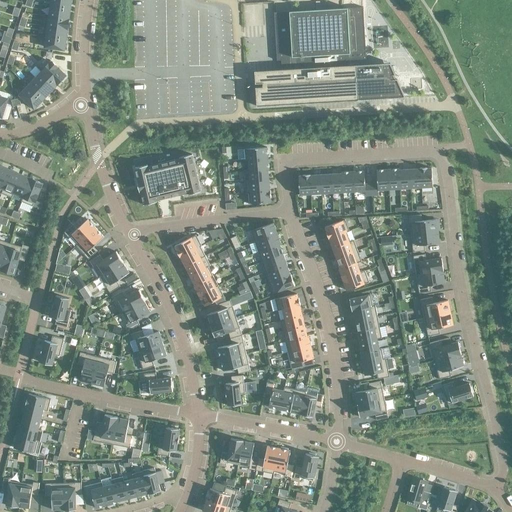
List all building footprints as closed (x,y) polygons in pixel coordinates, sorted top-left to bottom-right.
[(70,9),(71,0),(51,0),(51,6),(70,9)] [(69,19),(70,9),(51,6),(49,17),(69,19)] [(265,71),(255,71),(255,84),(263,83),(262,87),(256,87),(257,106),(258,106),(301,104),(301,102),(356,99),(356,101),(371,100),(405,97),(397,79),(395,79),(393,75),(395,75),(390,64),(369,65),(357,65),(346,66),(346,60),(366,59),(363,7),(274,13),(277,61),(281,60),(282,70),(265,71)] [(67,29),(69,19),(49,17),(48,27),(67,29)] [(66,40),(67,29),(48,27),(46,37),(66,40)] [(64,50),(66,40),(46,37),(45,47),(64,50)] [(66,76),(56,67),(57,67),(52,62),(51,63),(51,62),(43,71),(57,84),(57,85),(66,76)] [(57,84),(43,71),(35,78),(50,92),(57,85),(57,84)] [(50,92),(35,78),(28,86),(43,100),(50,92)] [(43,100),(28,86),(20,95),(34,109),(43,100)] [(268,159),(267,147),(245,149),(246,161),(248,161),(248,160),(268,159)] [(148,165),(135,168),(138,180),(137,180),(140,193),(141,193),(144,205),(157,202),(156,200),(188,193),(188,194),(201,191),(192,154),(179,157),(180,159),(148,167),(148,165)] [(269,170),(268,159),(248,160),(248,161),(249,171),(268,170),(269,170)] [(2,194),(11,171),(1,167),(0,169),(0,194),(1,195),(1,194),(2,194)] [(421,188),(420,168),(420,169),(409,169),(411,188),(421,188)] [(433,187),(431,168),(427,168),(420,168),(421,188),(433,187)] [(389,190),(388,169),(376,170),(377,183),(371,184),(372,196),(378,195),(378,190),(389,190)] [(400,189),(399,169),(388,169),(389,190),(400,189)] [(411,188),(409,169),(399,170),(399,169),(400,189),(411,188)] [(269,180),(268,170),(249,171),(244,171),(245,182),(269,180)] [(14,193),(21,175),(11,171),(2,194),(12,198),(14,194),(14,193)] [(372,196),(371,184),(365,184),(364,171),(353,172),(354,192),(365,191),(365,196),(372,196)] [(343,193),(342,172),(342,173),(331,174),(332,193),(343,193)] [(354,192),(353,172),(342,172),(343,193),(354,192)] [(332,193),(331,174),(321,175),(322,194),(332,193)] [(24,198),(31,179),(21,175),(14,193),(14,194),(23,197),(24,198)] [(311,194),(310,175),(303,175),(303,176),(298,176),(300,195),(311,194)] [(322,194),(321,175),(310,175),(311,194),(322,194)] [(38,195),(42,183),(31,179),(24,198),(23,197),(21,202),(33,206),(35,201),(36,202),(36,201),(38,195)] [(270,191),(269,180),(245,182),(246,194),(248,193),(270,191)] [(271,198),(270,191),(248,193),(249,204),(271,202),(270,198),(271,198)] [(40,214),(43,203),(36,201),(36,202),(35,201),(33,206),(31,211),(40,214)] [(437,231),(436,220),(422,221),(421,215),(409,216),(411,234),(437,231)] [(73,225),(64,233),(68,237),(70,236),(77,243),(78,244),(96,228),(88,219),(77,229),(73,225)] [(349,231),(345,220),(325,227),(327,232),(326,232),(328,239),(329,238),(346,232),(346,233),(349,231)] [(277,234),(273,223),(251,231),(255,242),(277,234)] [(77,243),(75,245),(88,259),(97,251),(93,247),(104,237),(96,228),(78,244),(77,243)] [(440,243),(438,231),(437,231),(411,234),(413,252),(425,251),(424,245),(440,243)] [(349,242),(346,233),(346,232),(329,238),(333,248),(349,242)] [(281,244),(277,234),(255,242),(258,252),(281,244)] [(180,257),(200,246),(201,247),(202,246),(196,235),(175,246),(177,251),(176,251),(180,258),(180,257)] [(241,247),(236,236),(230,239),(235,250),(241,247)] [(2,270),(10,244),(0,240),(0,269),(1,270),(2,270)] [(358,251),(354,240),(349,242),(333,248),(336,259),(358,251)] [(24,261),(29,247),(23,245),(22,247),(10,244),(2,270),(4,271),(4,273),(11,275),(12,273),(14,274),(18,259),(24,261)] [(262,263),(283,255),(280,245),(281,245),(281,244),(258,252),(262,263)] [(205,256),(201,247),(200,246),(180,257),(185,266),(205,256)] [(357,263),(362,261),(358,251),(336,259),(340,268),(339,269),(357,263)] [(100,255),(90,261),(93,267),(95,266),(101,275),(101,276),(122,262),(123,263),(116,252),(103,260),(100,255)] [(444,271),(442,258),(426,260),(425,254),(413,256),(416,275),(443,270),(443,271),(444,271)] [(287,265),(283,255),(262,263),(266,273),(287,265)] [(190,276),(208,267),(210,266),(205,256),(185,266),(190,276)] [(101,275),(99,276),(110,293),(120,286),(117,281),(129,273),(123,263),(122,262),(101,276),(101,275)] [(360,272),(357,263),(339,269),(343,279),(361,273),(360,272)] [(290,275),(287,265),(266,273),(269,283),(291,275),(290,275)] [(213,277),(208,267),(190,276),(195,285),(195,286),(211,277),(211,278),(213,277)] [(430,285),(445,283),(443,271),(443,270),(416,275),(419,293),(431,291),(430,285)] [(369,282),(365,271),(360,272),(361,273),(343,279),(347,291),(369,282)] [(295,286),(291,275),(269,283),(273,294),(295,286)] [(216,286),(211,278),(211,277),(195,286),(195,285),(194,286),(199,296),(218,286),(218,285),(216,286)] [(204,306),(224,296),(218,286),(199,296),(204,306)] [(123,292),(112,297),(115,303),(121,314),(123,313),(144,301),(145,302),(145,301),(139,290),(125,297),(123,292)] [(300,305),(299,298),(298,298),(297,294),(275,299),(278,311),(282,310),(282,309),(300,305)] [(52,310),(50,317),(57,319),(55,325),(67,327),(71,310),(67,309),(69,299),(56,295),(54,303),(53,303),(52,310)] [(373,306),(370,295),(349,299),(352,311),(353,311),(373,306)] [(451,313),(448,300),(433,303),(432,297),(420,300),(424,318),(451,313)] [(236,317),(230,300),(219,304),(221,310),(207,314),(211,325),(211,326),(236,317)] [(144,301),(123,313),(128,324),(126,325),(129,330),(140,325),(137,319),(150,312),(145,302),(144,301)] [(302,315),(300,305),(282,309),(282,310),(285,320),(302,315)] [(377,317),(375,306),(373,306),(353,311),(355,321),(377,317)] [(453,325),(451,313),(424,318),(428,336),(440,334),(438,328),(453,325)] [(305,326),(302,315),(285,320),(280,321),(283,331),(305,326)] [(242,335),(236,317),(211,326),(211,325),(210,325),(214,337),(228,332),(230,338),(242,335)] [(380,327),(377,317),(355,321),(357,332),(380,327)] [(307,336),(305,326),(283,331),(285,342),(309,336),(308,336),(307,336)] [(382,338),(380,327),(357,332),(359,342),(377,339),(382,338)] [(143,330),(131,334),(133,340),(135,339),(139,350),(139,351),(163,343),(159,331),(145,336),(143,330)] [(246,353),(242,335),(230,338),(232,345),(218,348),(218,350),(217,350),(219,358),(220,357),(221,359),(246,353)] [(41,355),(39,362),(52,365),(55,355),(59,356),(64,339),(52,336),(51,342),(45,340),(43,348),(42,347),(40,355),(41,355)] [(311,347),(309,336),(285,342),(288,352),(311,347)] [(379,349),(377,339),(359,342),(361,352),(361,353),(379,349)] [(434,361),(461,354),(461,355),(458,342),(443,346),(441,340),(430,343),(434,361)] [(139,350),(137,351),(143,370),(154,366),(153,360),(167,355),(163,343),(139,351),(139,350)] [(314,358),(311,347),(288,352),(292,370),(295,369),(304,367),(302,361),(314,358)] [(383,359),(381,348),(379,349),(361,353),(361,352),(360,353),(362,364),(383,360),(383,359)] [(80,353),(77,364),(83,366),(80,380),(92,383),(98,357),(80,353)] [(250,371),(246,353),(221,359),(223,371),(237,368),(239,374),(250,371)] [(449,370),(464,366),(461,355),(461,354),(434,361),(439,379),(451,376),(449,370)] [(98,357),(92,383),(104,386),(108,372),(114,374),(117,362),(98,357)] [(389,377),(385,359),(383,359),(383,360),(362,364),(365,375),(376,373),(378,379),(389,377)] [(156,373),(144,374),(145,380),(147,380),(148,394),(173,391),(172,388),(174,388),(173,381),(172,381),(171,378),(157,379),(156,373)] [(245,394),(243,376),(231,377),(232,383),(225,384),(226,391),(226,399),(227,399),(228,406),(241,405),(240,394),(245,394)] [(384,399),(381,381),(369,383),(370,390),(355,392),(358,404),(358,405),(384,399)] [(280,410),(284,391),(283,391),(273,388),(274,384),(267,382),(265,394),(271,396),(268,407),(280,410)] [(448,404),(474,396),(473,393),(474,393),(472,386),(470,386),(469,383),(455,388),(453,382),(442,385),(448,404)] [(291,412),(295,390),(284,387),(283,391),(284,391),(280,410),(291,412)] [(414,392),(417,400),(428,397),(425,388),(414,392)] [(301,414),(305,394),(306,394),(306,392),(295,390),(291,412),(301,414)] [(29,394),(26,405),(43,410),(48,411),(51,399),(29,394)] [(313,417),(315,405),(321,407),(324,395),(317,394),(317,396),(306,394),(305,394),(301,414),(313,417)] [(388,418),(384,399),(358,405),(358,404),(357,404),(360,417),(375,414),(376,420),(388,418)] [(416,407),(418,413),(426,410),(424,404),(416,407)] [(26,405),(23,416),(41,420),(43,410),(26,405)] [(95,432),(93,441),(112,444),(117,418),(117,417),(105,415),(103,423),(97,422),(95,432)] [(21,426),(38,431),(38,430),(41,420),(23,416),(21,426)] [(117,418),(112,444),(130,448),(132,436),(126,435),(129,420),(117,418)] [(20,425),(17,436),(40,442),(42,431),(38,430),(38,431),(21,426),(20,425)] [(159,437),(157,455),(168,456),(169,450),(176,451),(177,444),(178,444),(179,436),(178,436),(179,429),(166,427),(164,438),(159,437)] [(89,430),(87,439),(93,441),(95,432),(89,430)] [(17,436),(14,448),(39,454),(42,442),(40,442),(17,436)] [(238,465),(243,441),(231,438),(228,453),(222,452),(220,464),(226,465),(227,463),(238,465)] [(252,458),(254,444),(243,441),(238,465),(250,467),(249,469),(256,471),(258,459),(252,458)] [(274,472),(279,448),(267,446),(264,460),(258,459),(256,471),(274,474),(274,472)] [(291,477),(293,466),(288,465),(291,451),(288,450),(288,449),(281,447),(281,449),(279,448),(274,472),(285,474),(285,476),(291,477)] [(314,481),(318,459),(316,458),(316,457),(308,455),(308,456),(305,456),(302,471),(296,469),(294,479),(300,480),(300,478),(314,481)] [(154,468),(143,470),(149,493),(148,493),(148,494),(160,491),(159,484),(165,482),(162,471),(155,472),(154,468)] [(142,471),(131,474),(133,479),(133,478),(138,496),(148,493),(149,493),(143,470),(142,471)] [(122,477),(111,480),(112,484),(113,484),(117,501),(118,501),(128,499),(123,481),(122,477)] [(4,478),(2,490),(8,491),(6,505),(18,507),(21,485),(9,484),(10,479),(4,478)] [(133,479),(123,481),(128,499),(138,496),(133,478),(133,479)] [(407,500),(419,503),(418,508),(427,510),(432,493),(424,491),(427,482),(414,478),(407,500)] [(21,485),(18,507),(30,508),(32,494),(38,495),(39,483),(33,482),(33,487),(21,485)] [(101,482),(83,487),(86,498),(93,497),(96,508),(107,505),(102,486),(101,482)] [(63,483),(45,484),(46,496),(52,496),(52,510),(64,510),(63,483)] [(81,483),(63,483),(64,510),(76,510),(76,495),(82,495),(81,483)] [(112,484),(102,486),(107,505),(118,503),(118,501),(117,501),(113,484),(112,484)] [(208,490),(205,497),(207,498),(206,499),(227,507),(231,508),(235,497),(237,491),(226,487),(224,493),(210,488),(209,491),(208,490)] [(438,507),(437,510),(443,511),(457,511),(459,507),(453,505),(457,492),(457,491),(444,487),(438,506),(437,507),(438,507)] [(206,499),(202,511),(205,511),(229,511),(231,508),(227,507),(206,499)] [(297,511),(289,509),(291,503),(280,499),(275,511),(297,511)] [(492,511),(487,508),(488,507),(481,502),(480,504),(473,500),(465,511),(492,511)]
